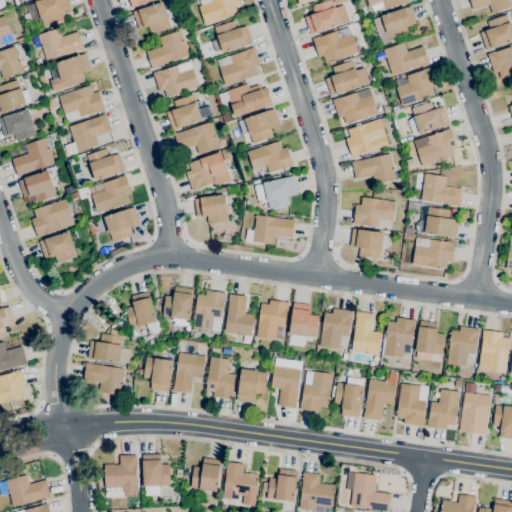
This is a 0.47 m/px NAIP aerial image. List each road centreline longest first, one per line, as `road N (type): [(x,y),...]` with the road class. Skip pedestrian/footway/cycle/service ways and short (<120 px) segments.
road 1 (residential): [(0,213),(30,291),(65,318),(99,279),(175,257),(511,305)]
road 2 (residential): [(61,432),(193,424),(511,470)]
road 3 (residential): [(475,302),(490,192),(487,150),(437,0)]
road 4 (residential): [(313,273),(327,189),(268,0)]
road 5 (residential): [(175,257),(98,0)]
